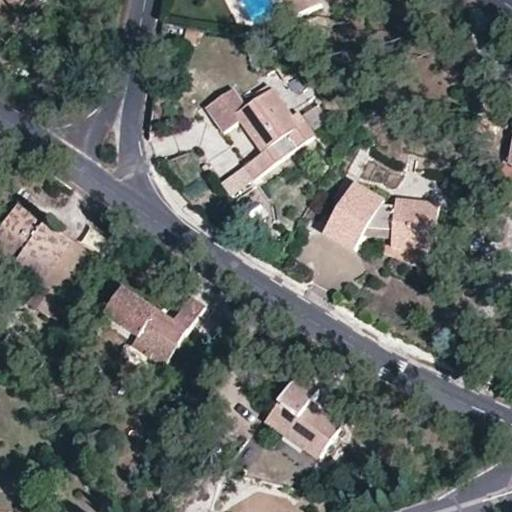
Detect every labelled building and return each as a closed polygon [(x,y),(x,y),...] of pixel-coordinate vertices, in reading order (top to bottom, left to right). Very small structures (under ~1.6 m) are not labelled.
[(7,0),(19,10),(25,3),(28,0),(7,0)] [(44,4),(39,0),(28,0),(25,3),(35,13),(44,4)] [(271,0),(285,27),(299,20),(290,2),(282,6),(279,0),(271,0)] [(279,0),(282,6),(290,2),(299,20),(322,6),(318,0),(279,0)] [(240,124),(248,134),(255,130),(260,138),(257,140),(267,154),(264,156),(252,165),(261,178),(316,139),(298,114),(292,118),(274,92),(249,109),(237,92),(209,112),(225,135),(240,124)] [(248,134),(264,156),(267,154),(257,140),(260,138),(255,130),(248,134)] [(255,182),(261,178),(252,165),(246,169),(255,182)] [(357,186),(330,232),(360,248),(365,239),(369,233),(395,234),(395,241),(395,252),(415,253),(437,254),(441,211),(421,209),(422,204),(408,203),(407,210),(398,209),(383,209),(387,203),(357,186)] [(33,215),(20,206),(15,213),(29,221),(33,215)] [(47,224),(33,215),(29,221),(15,213),(0,233),(0,245),(23,260),(18,269),(43,287),(31,306),(50,318),(93,255),(56,230),(51,237),(43,232),(47,224)] [(56,230),(47,224),(43,232),(51,237),(56,230)] [(356,255),(360,248),(330,232),(326,238),(356,255)] [(365,239),(395,241),(395,234),(369,233),(365,239)] [(0,256),(18,269),(23,260),(0,245),(0,256)] [(205,306),(192,297),(176,320),(173,325),(159,316),(161,311),(126,288),(106,319),(140,342),(135,350),(164,369),(205,306)] [(159,316),(173,325),(176,320),(161,311),(159,316)] [(274,425),(286,434),(291,431),(312,446),(313,453),(326,463),(347,431),(315,409),(323,397),(296,379),(279,406),(283,409),(274,425)] [(286,434),(313,453),(312,446),(291,431),(286,434)]
